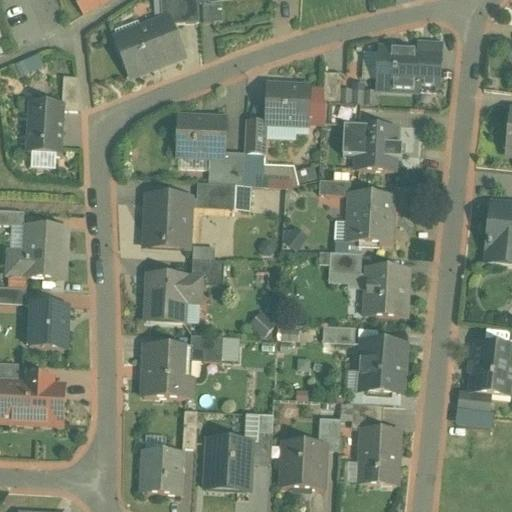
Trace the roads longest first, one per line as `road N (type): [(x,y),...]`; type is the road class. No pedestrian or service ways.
road 1 (residential): [(476,2),(326,38),(117,117),(101,141),(99,178),(100,486)]
road 2 (residential): [(422,511),(476,2)]
road 3 (residential): [(0,64),(68,36),(123,0)]
